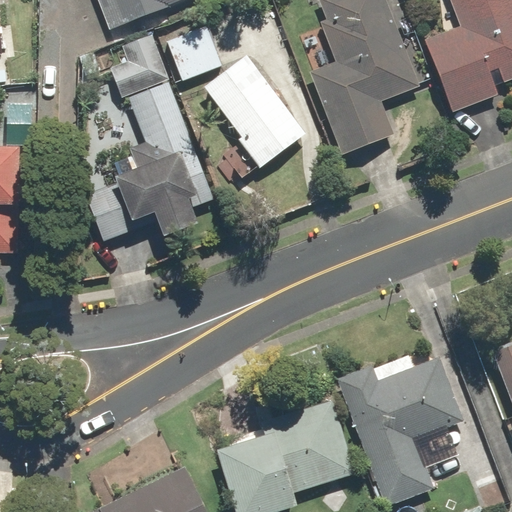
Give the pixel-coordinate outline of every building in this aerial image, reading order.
[(162,10),(188,0),(101,0),(111,27),(161,9),(162,10)] [(321,0),(345,60),(312,72),(343,155),(397,134),(383,100),(420,86),(387,0),(321,0)] [(427,39),(453,110),(500,93),(497,84),(511,78),(511,0),(453,0),(464,26),(427,39)] [(208,31),(171,45),(183,76),(220,61),(208,31)] [(201,224),(195,209),(214,201),(203,171),(204,171),(154,36),(108,53),(152,170),(87,194),(105,242),(160,222),(165,237),(201,224)] [(249,58),(207,89),(264,164),(306,132),(249,58)] [(33,148),(0,147),(0,252),(21,252),(20,205),(33,205),(33,148)] [(511,344),(494,351),(511,399),(511,344)] [(373,364),(337,377),(387,506),(435,487),(416,439),(465,420),(441,356),(379,379),(373,364)] [(340,412),(217,447),(235,509),(358,475),(340,412)] [(90,511),(207,511),(184,465),(90,511)]
